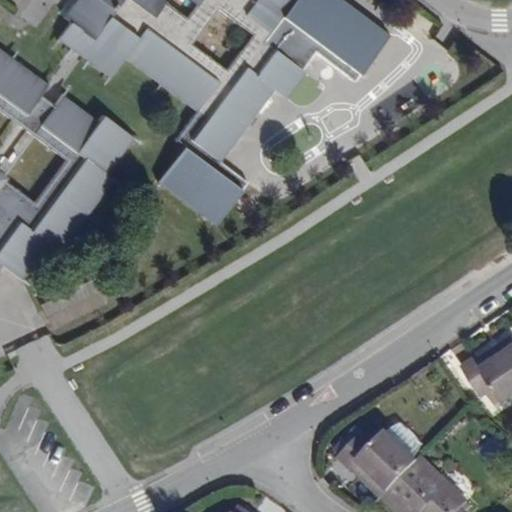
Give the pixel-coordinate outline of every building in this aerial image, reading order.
[(389,37),(342,2),(340,0),(189,0),(195,4),(185,16),(162,0),(77,0),(63,19),(68,23),(56,39),(109,79),(126,57),(163,85),(197,110),(174,139),(184,146),(158,181),(216,225),(248,182),(220,161),(239,134),(272,90),(284,99),(304,73),(302,72),(315,55),(354,84),(389,37)] [(0,52),(0,267),(15,279),(42,243),(54,252),(109,178),(103,172),(129,137),(99,115),(93,122),(57,95),(50,104),(37,95),(44,85),(0,52)] [(56,327),(109,302),(96,277),(43,302),(56,327)] [(509,401),(511,399),(511,337),(481,360),(477,355),(465,363),(487,394),(499,386),(509,401)] [(360,467),(362,466),(390,493),(425,457),(396,430),(383,443),(371,432),(348,456),(360,467)] [(452,482),(442,473),(425,457),(390,493),(410,511),(417,511),(423,506),(428,511),(426,511),(470,511),(465,507),(475,497),(456,479),(452,482)] [(262,511),(247,502),(239,511),(262,511)]
